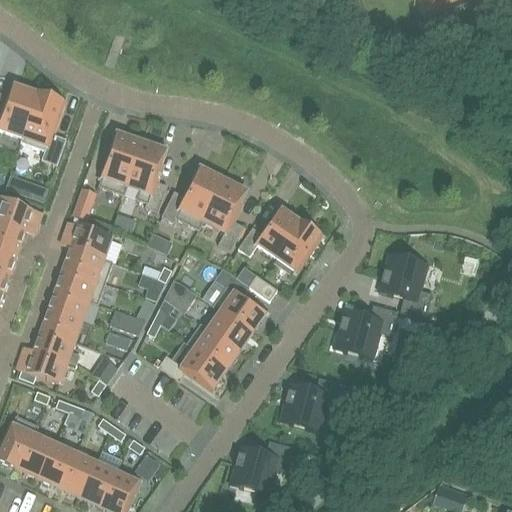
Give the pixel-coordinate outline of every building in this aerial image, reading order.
[(38,97),(13,89),(2,120),(0,118),(0,133),(22,141),(38,97)] [(63,106),(38,97),(22,141),(47,150),(63,106)] [(98,189),(123,198),(127,189),(126,189),(141,145),(116,137),(98,189)] [(126,189),(127,189),(138,193),(135,203),(146,206),(144,211),(157,216),(167,189),(155,185),(166,154),(141,145),(126,189)] [(185,200),(174,195),(161,220),(173,226),(175,222),(198,233),(203,225),(202,224),(223,183),(200,171),(185,200)] [(202,224),(203,225),(224,236),(217,249),(230,255),(242,230),(231,224),(246,195),(223,183),(202,224)] [(29,185),(24,199),(43,206),(48,192),(29,185)] [(85,223),(95,197),(82,192),(72,219),(74,219),(85,223)] [(41,216),(0,201),(0,227),(24,236),(27,227),(36,230),(41,216)] [(300,226),(280,212),(262,238),(252,231),(237,252),(249,260),(257,248),(275,261),(300,226)] [(74,219),(72,227),(102,238),(105,231),(85,223),(74,219)] [(68,226),(63,239),(72,243),(69,251),(103,263),(103,262),(111,241),(102,238),(72,227),(68,226)] [(319,239),(300,226),(275,261),(295,274),(319,239)] [(0,250),(17,256),(24,236),(0,227),(0,250)] [(0,273),(10,277),(17,256),(0,250),(0,273)] [(69,251),(62,272),(105,287),(112,265),(103,262),(103,263),(69,251)] [(384,274),(378,295),(403,302),(399,315),(424,323),(431,298),(419,295),(427,267),(398,259),(393,277),(384,274)] [(208,291),(214,294),(232,268),(226,265),(208,291)] [(165,287),(171,274),(163,270),(157,282),(165,287)] [(62,272),(55,292),(89,304),(88,305),(97,308),(105,287),(62,272)] [(0,295),(3,297),(10,277),(0,273),(0,295)] [(248,290),(269,305),(277,293),(256,279),(248,290)] [(151,280),(147,292),(160,297),(165,287),(157,282),(151,280)] [(173,283),(167,296),(175,300),(181,287),(173,283)] [(265,317),(226,290),(212,310),(220,315),(251,337),(265,317)] [(89,304),(55,292),(47,313),(81,325),(88,305),(89,304)] [(391,339),(397,315),(372,308),(369,321),(344,314),(339,334),(348,336),(342,355),(371,363),(379,336),(391,339)] [(159,312),(152,325),(160,329),(167,316),(159,312)] [(81,325),(47,313),(40,333),(74,345),(81,325)] [(220,315),(208,333),(207,333),(238,355),(251,337),(220,315)] [(144,325),(124,318),(118,333),(137,340),(144,325)] [(160,329),(152,325),(146,337),(154,341),(160,329)] [(208,333),(200,327),(186,347),(194,353),(194,352),(225,374),(238,355),(207,333),(208,333)] [(74,345),(40,333),(33,353),(67,365),(74,345)] [(194,353),(181,370),(166,359),(158,371),(179,385),(186,375),(212,393),(225,374),(194,352),(194,353)] [(36,379),(59,387),(67,365),(33,353),(30,362),(21,359),(16,372),(22,374),(36,379)] [(106,388),(116,373),(102,363),(92,379),(98,383),(106,388)] [(19,381),(33,387),(36,379),(22,374),(19,381)] [(315,394),(290,387),(284,407),(280,423),(279,425),(281,426),(288,428),(318,436),(325,409),(337,413),(344,388),(318,381),(315,394)] [(90,395),(98,400),(106,388),(98,383),(90,395)] [(50,400),(37,395),(33,403),(46,408),(50,400)] [(71,408),(58,403),(55,411),(68,416),(71,408)] [(84,413),(71,408),(68,416),(81,421),(84,413)] [(38,429),(15,419),(0,452),(0,464),(17,472),(33,438),(34,438),(38,429)] [(109,437),(114,429),(102,421),(97,429),(109,437)] [(125,437),(114,429),(109,437),(120,445),(125,437)] [(54,447),(34,438),(33,438),(17,472),(38,482),(54,447)] [(144,451),(133,443),(128,450),(139,458),(144,451)] [(265,457),(240,450),(234,470),(230,486),(229,488),(231,489),(238,491),(268,499),(275,473),(287,476),(294,451),(268,444),(265,457)] [(74,457),(54,447),(38,482),(58,491),(74,457)] [(95,466),(74,457),(58,491),(79,501),(95,466)] [(146,458),(134,474),(148,484),(160,467),(146,458)] [(100,510),(116,476),(95,466),(79,501),(100,510)] [(125,511),(137,486),(116,476),(100,510),(103,511),(125,511)] [(439,489),(433,506),(450,511),(462,511),(467,499),(439,489)]
